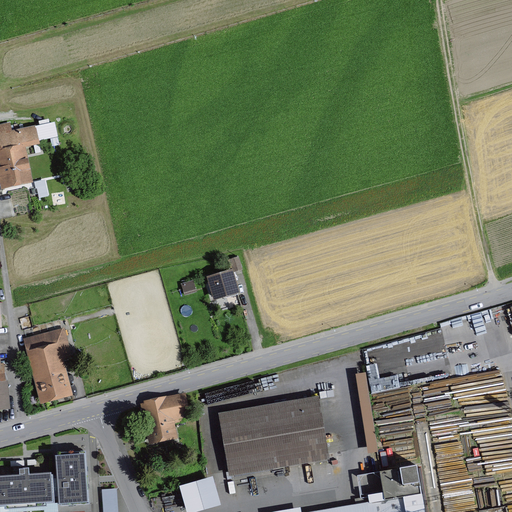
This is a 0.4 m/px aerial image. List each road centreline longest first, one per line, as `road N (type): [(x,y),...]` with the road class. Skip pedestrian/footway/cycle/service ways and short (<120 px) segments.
road 1 (unclassified): [(94,410),(511,290)]
road 2 (track): [(495,295),(438,0)]
road 3 (residential): [(0,252),(21,431)]
